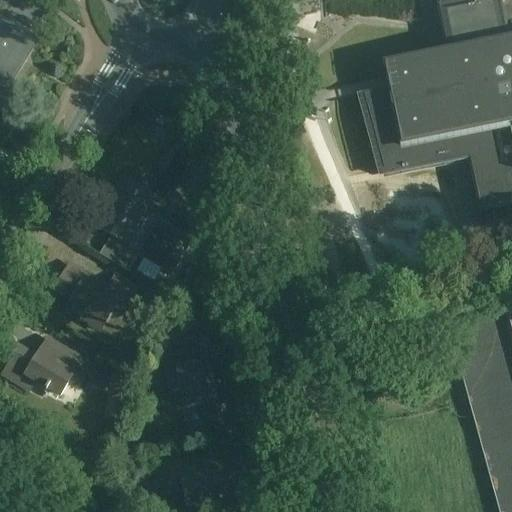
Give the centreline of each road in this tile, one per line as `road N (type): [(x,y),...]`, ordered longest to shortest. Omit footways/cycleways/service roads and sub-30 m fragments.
road 1 (secondary): [(322,511),(236,111)]
road 2 (residential): [(0,262),(97,102)]
